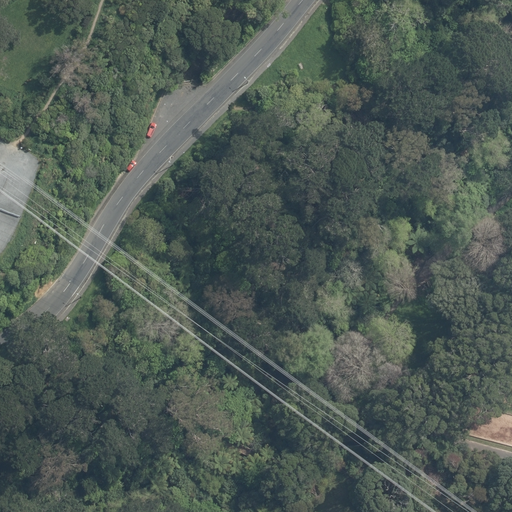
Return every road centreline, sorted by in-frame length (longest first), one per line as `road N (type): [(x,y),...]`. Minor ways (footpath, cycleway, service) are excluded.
road 1 (unclassified): [(302,0),(138,176),(70,284),(0,349)]
road 2 (track): [(258,0),(187,123)]
